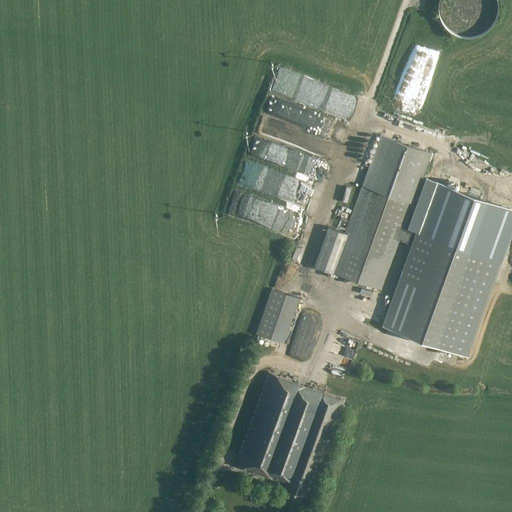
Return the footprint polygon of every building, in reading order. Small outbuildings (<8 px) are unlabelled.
[(269,99),(256,133),(328,159),(335,140),(271,117),(277,102),(269,99)] [(380,135),(346,233),(327,226),(313,266),(380,290),(398,239),(411,244),(382,325),(438,346),(468,357),(502,262),(415,232),(402,227),(429,152),(380,135)] [(511,211),(432,184),(415,232),(502,262),(511,232),(511,211)] [(300,247),(290,244),(286,256),(300,261),(301,256),(298,255),(300,247)] [(270,289),(255,333),(284,343),(299,298),(270,289)] [(295,436),(314,390),(267,373),(234,464),(280,481),(295,436)] [(344,401),(314,390),(295,436),(280,481),(286,483),(285,487),(302,494),(305,486),(309,487),(312,479),(315,480),(344,401)]
